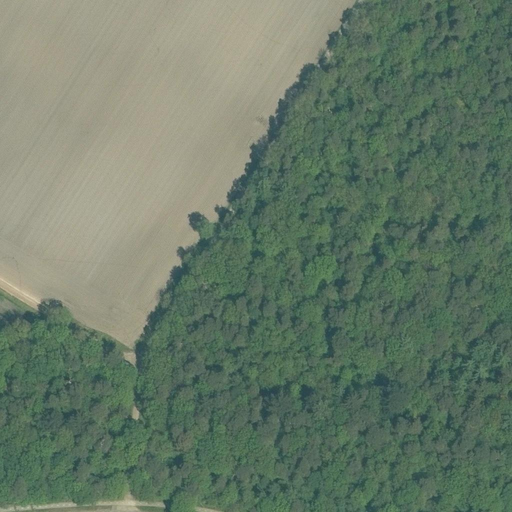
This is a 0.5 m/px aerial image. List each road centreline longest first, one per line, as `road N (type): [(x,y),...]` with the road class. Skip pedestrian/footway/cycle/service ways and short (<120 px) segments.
road 1 (track): [(126,503),(134,372),(150,338),(365,0)]
road 2 (track): [(134,372),(0,288)]
